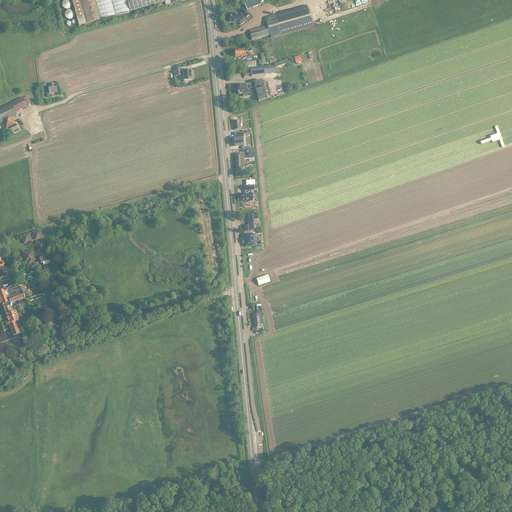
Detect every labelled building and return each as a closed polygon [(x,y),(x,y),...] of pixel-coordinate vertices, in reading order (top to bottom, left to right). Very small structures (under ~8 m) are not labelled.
[(164,1),(168,0),(70,0),(78,25),(164,1)] [(244,0),(242,1),(246,10),(260,4),(258,0),(244,0)] [(256,28),(250,30),(248,30),(251,40),(270,34),(271,36),(280,33),(280,35),(312,26),(306,6),(274,14),(264,17),(266,25),(256,28)] [(239,14),(229,13),(228,21),(238,22),(240,24),(243,22),(242,20),(248,15),(243,9),(240,12),(241,13),(239,14)] [(243,55),(243,52),(242,51),(247,51),(247,48),(239,49),(234,50),(235,56),(243,55)] [(271,72),(274,72),(273,65),(250,68),(247,69),(248,75),(251,75),(253,74),(253,75),(256,75),(256,74),(258,73),(259,75),(271,73),(271,72)] [(176,76),(179,76),(179,79),(182,79),(182,81),(183,84),(189,84),(189,80),(193,80),(192,71),(181,72),(181,68),(176,69),(176,76)] [(242,96),(249,96),(248,88),(249,88),(254,87),(258,101),(266,98),(266,99),(270,97),(266,81),(262,82),(261,80),(253,82),(253,83),(246,84),(237,85),(238,90),(237,90),(238,94),(242,94),(242,96)] [(48,93),(56,91),(54,84),(46,85),(48,93)] [(26,106),(25,104),(29,103),(26,96),(22,98),(21,97),(10,103),(10,104),(0,108),(0,122),(6,134),(17,129),(11,118),(16,116),(14,112),(26,106)] [(233,125),(235,125),(235,129),(243,129),(243,117),(233,117),(233,125)] [(243,136),(242,132),(233,133),(234,137),(233,137),(233,146),(242,145),(242,137),(243,136)] [(240,154),(239,153),(234,153),(235,171),(240,171),(240,167),(243,167),(243,154),(240,154)] [(244,201),(244,202),(245,203),(247,202),(248,202),(248,201),(251,200),(251,193),(250,193),(250,190),(253,190),(253,185),(243,186),(243,190),(244,190),(244,194),(240,194),(241,201),(244,201)] [(257,219),(257,213),(246,214),(247,225),(244,225),(244,231),(253,230),(252,219),(257,219)] [(29,233),(20,235),(20,236),(23,243),(31,241),(31,240),(33,240),(34,240),(35,243),(34,243),(35,244),(36,250),(32,251),(31,249),(21,252),(24,262),(26,262),(27,266),(34,263),(39,262),(40,263),(42,262),(43,264),(49,262),(49,260),(47,255),(46,251),(44,251),(44,249),(45,249),(43,240),(42,240),(42,238),(40,230),(31,232),(29,233)] [(244,234),(245,246),(253,245),(252,233),(244,234)] [(0,269),(1,269),(3,275),(0,275),(0,281),(5,280),(13,277),(11,273),(10,273),(8,266),(4,267),(2,262),(1,262),(0,258),(0,253),(1,254),(0,250),(0,269)] [(22,277),(21,277),(21,278),(22,282),(40,276),(45,289),(50,287),(45,274),(46,273),(45,270),(35,274),(34,273),(33,273),(33,272),(32,272),(32,271),(31,271),(30,271),(29,272),(29,273),(30,273),(25,275),(24,274),(23,274),(22,274),(22,275),(22,276),(22,277)] [(269,282),(267,275),(255,278),(257,285),(269,282)] [(0,289),(1,291),(0,291),(0,308),(0,310),(2,309),(5,316),(4,316),(5,318),(7,321),(5,322),(0,323),(0,324),(2,331),(7,329),(9,328),(12,336),(4,339),(1,333),(0,333),(0,342),(18,336),(17,333),(19,333),(15,322),(18,321),(14,310),(13,310),(13,309),(16,305),(46,294),(52,292),(51,289),(45,291),(24,299),(24,298),(22,292),(20,286),(19,286),(18,287),(17,284),(16,283),(15,283),(13,283),(13,284),(12,285),(6,287),(5,286),(2,287),(2,286),(7,284),(7,285),(13,283),(11,280),(6,282),(6,283),(1,285),(1,283),(0,283),(0,289)] [(252,314),(252,317),(262,316),(261,313),(260,306),(255,307),(256,313),(252,314)] [(262,316),(252,317),(252,319),(253,318),(254,328),(260,327),(259,324),(263,324),(263,319),(262,319),(262,316)]
